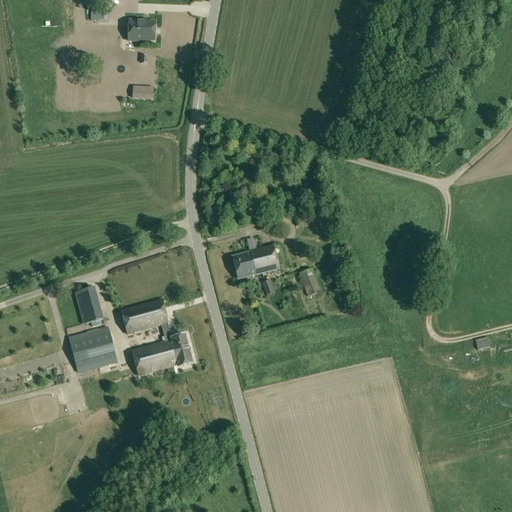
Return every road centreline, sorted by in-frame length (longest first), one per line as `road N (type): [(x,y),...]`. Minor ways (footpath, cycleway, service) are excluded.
road 1 (unclassified): [(266,511),(195,237),(195,116)]
road 2 (unclassified): [(195,116),(435,183),(463,169)]
road 3 (track): [(442,184),(448,211),(430,333),(457,341),(511,327)]
road 4 (track): [(193,221),(0,288)]
road 5 (track): [(360,162),(401,133),(437,0)]
